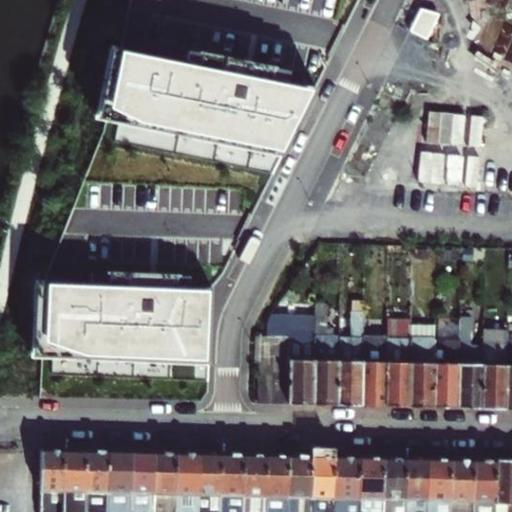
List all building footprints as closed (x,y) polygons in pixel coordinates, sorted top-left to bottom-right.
[(409,31),(426,39),(439,14),(420,9),(409,31)] [(272,175),(317,88),(275,78),(278,67),(243,59),(203,50),(200,62),(125,45),(109,119),(121,121),(117,139),(272,175)] [(472,264),(472,254),(461,253),(461,264),(472,264)] [(456,255),(442,255),(442,263),(456,263),(456,255)] [(105,286),(43,284),(40,360),(51,361),(50,378),(206,384),(210,291),(177,290),(178,279),(140,277),(106,276),(105,286)] [(374,341),(361,341),(359,409),(370,409),(385,410),(385,366),(386,323),(387,305),(374,305),(374,341)] [(314,309),(303,309),(303,321),(313,321),(314,309)] [(326,309),(314,309),(313,321),(313,340),(312,408),(324,408),(337,409),(339,340),(333,340),(333,333),(326,333),(326,309)] [(410,342),(409,410),(422,411),(432,411),(433,367),(433,343),(433,322),(434,314),(410,313),(410,323),(410,342)] [(350,341),(339,340),(337,409),(346,409),(359,409),(361,341),(361,315),(352,315),(351,315),(350,341)] [(313,340),(313,321),(303,321),(273,321),(270,322),(265,329),(265,339),(290,340),(288,378),(288,408),(298,408),(312,408),(313,340)] [(385,366),(385,410),(397,410),(409,410),(410,342),(410,323),(386,323),(385,366)] [(469,323),(458,323),(458,343),(458,344),(457,411),(468,412),(480,412),(481,351),(469,351),(469,323)] [(481,351),(480,412),(493,412),(505,412),(506,344),(506,334),(481,334),(481,351)] [(259,365),(257,407),(263,407),(272,407),(274,378),(288,378),(290,340),(265,339),(265,341),(260,340),(255,340),(254,365),(259,365)] [(458,344),(433,343),(433,367),(432,411),(444,411),(457,411),(458,344)] [(288,408),(288,378),(274,378),(272,407),(280,407),(288,408)] [(66,511),(68,452),(56,452),(45,451),(44,493),(43,511),(66,511)] [(88,511),(90,452),(79,452),(68,452),(66,511),(88,511)] [(101,453),(90,452),(88,511),(110,511),(111,453),(101,453)] [(132,511),(134,453),(123,453),(111,453),(110,511),(132,511)] [(145,454),(134,453),(132,511),(155,511),(156,454),(145,454)] [(178,511),(179,455),(167,454),(156,454),(155,511),(178,511)] [(191,455),(179,455),(178,511),(200,511),(201,455),(191,455)] [(201,455),(200,511),(222,511),(224,456),(215,455),(201,455)] [(244,511),(245,456),(234,456),(224,456),(222,511),(244,511)] [(244,511),(267,511),(269,457),(258,456),(245,456),(244,511)] [(269,457),(267,511),(289,511),(290,499),(291,457),(278,457),(269,457)] [(312,511),(313,500),(314,458),(304,458),(291,457),(290,499),(289,511),(312,511)] [(325,458),(314,458),(313,500),(312,511),(334,511),(336,458),(325,458)] [(358,511),(360,459),(347,459),(336,458),(334,511),(358,511)] [(383,511),(385,459),(373,459),(360,459),(358,511),(383,511)] [(407,511),(408,502),(409,460),(397,460),(385,459),(383,511),(407,511)] [(429,511),(429,502),(431,460),(418,460),(409,460),(408,502),(407,511),(429,511)] [(451,511),(452,503),(453,461),(443,461),(431,460),(429,502),(429,511),(451,511)] [(474,511),(475,503),(476,462),(466,461),(453,461),(452,503),(451,511),(474,511)] [(493,503),(495,462),(485,462),(476,462),(475,503),(474,511),(493,511),(493,506),(493,503)] [(511,511),(511,462),(507,462),(495,462),(493,503),(493,506),(493,511),(511,511)]
